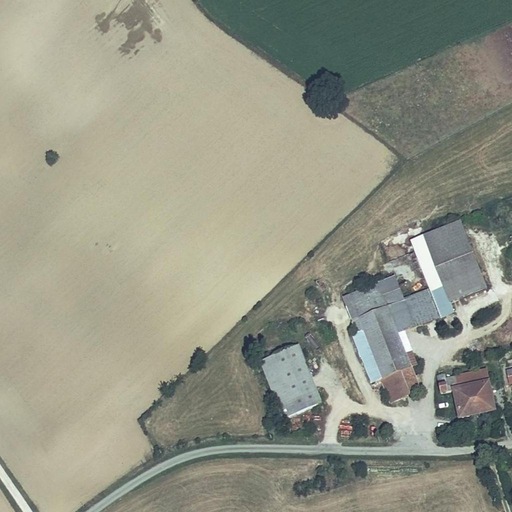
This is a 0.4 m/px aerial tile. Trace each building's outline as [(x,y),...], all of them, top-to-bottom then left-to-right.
[(458,229),(425,244),(445,288),(478,273),(458,229)] [(425,244),(407,252),(428,298),(440,323),(457,315),(453,305),(486,290),(478,273),(445,288),(425,244)] [(399,341),(388,317),(405,309),(394,285),(344,308),(360,343),(366,340),(387,386),(398,410),(425,397),(399,341)] [(405,309),(388,317),(399,341),(440,323),(428,298),(405,309)] [(387,386),(366,340),(360,343),(356,345),(377,390),(387,386)] [(324,416),(300,361),(264,376),(288,432),(324,416)] [(437,375),(440,393),(449,392),(446,374),(437,375)] [(468,425),(502,420),(498,390),(496,377),(475,381),(477,393),(467,395),(465,382),(464,377),(447,379),(451,401),(464,399),(468,425)] [(475,381),(465,382),(467,395),(477,393),(475,381)]
